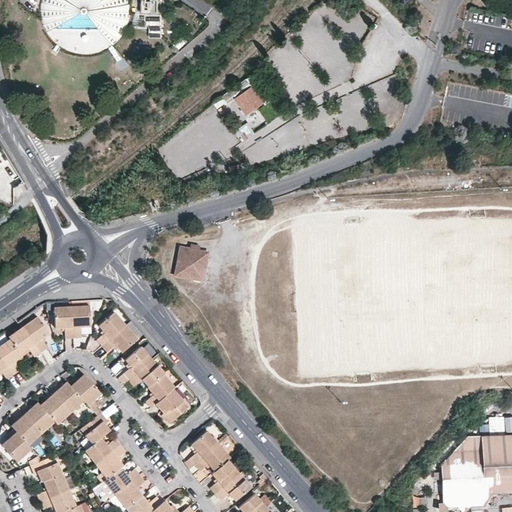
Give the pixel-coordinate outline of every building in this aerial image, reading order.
[(127,19),(127,16),(128,11),(128,5),(127,2),(126,0),(40,0),(40,2),(39,11),(41,20),(45,30),(47,34),(53,41),(60,46),(64,48),(69,51),(73,52),(78,53),(83,53),(90,53),(94,52),(98,51),(104,48),(109,46),(112,43),(113,42),(117,38),(120,35),(122,31),(124,27),(126,22),(127,19)] [(159,0),(140,0),(140,5),(146,5),(146,10),(140,10),(141,16),(143,16),(143,28),(148,28),(148,39),(160,39),(159,0)] [(177,48),(185,40),(181,36),(173,44),(177,48)] [(238,46),(233,40),(226,47),(232,52),(238,46)] [(264,100),(253,87),(247,78),(215,102),(218,106),(226,101),(228,102),(235,96),(247,113),(264,100)] [(263,79),(253,87),(264,100),(274,93),(263,79)] [(251,124),(237,132),(244,142),(257,134),(251,124)] [(211,254),(182,253),(181,282),(210,283),(211,254)] [(89,305),(71,306),(73,337),(81,337),(81,326),(90,325),(89,305)] [(73,337),(71,306),(54,307),(55,328),(64,327),(65,338),(73,337)] [(102,345),(125,324),(114,311),(98,325),(104,332),(97,339),(102,345)] [(37,316),(23,326),(41,352),(48,347),(41,338),(49,333),(37,316)] [(131,320),(125,324),(137,338),(142,333),(131,320)] [(137,338),(125,324),(102,345),(107,351),(115,344),(121,352),(137,338)] [(9,336),(10,338),(20,353),(28,348),(30,350),(34,356),(41,352),(23,326),(9,336)] [(10,338),(0,344),(0,355),(13,374),(20,370),(17,365),(14,361),(22,355),(20,353),(10,338)] [(128,380),(152,359),(140,346),(124,360),(131,367),(123,374),(128,380)] [(30,350),(28,348),(20,353),(22,355),(23,356),(30,350)] [(13,374),(0,355),(0,371),(1,371),(7,379),(13,374)] [(22,355),(14,361),(17,365),(25,359),(23,356),(22,355)] [(164,372),(152,359),(128,380),(134,386),(142,379),(148,386),(163,373),(164,372)] [(175,387),(163,373),(148,386),(154,394),(146,401),(151,407),(155,403),(173,388),(175,387)] [(74,377),(68,383),(84,400),(88,405),(101,393),(84,374),(76,380),(74,377)] [(56,385),(50,390),(70,412),(84,400),(68,383),(66,381),(59,387),(56,385)] [(189,406),(173,388),(155,403),(164,413),(166,416),(168,414),(172,420),(189,406)] [(47,399),(40,405),(54,420),(57,424),(70,412),(50,390),(44,396),(47,399)] [(28,405),(22,411),(40,432),(54,420),(40,405),(37,402),(30,408),(28,405)] [(102,411),(96,405),(92,409),(97,415),(100,412),(102,411)] [(11,426),(13,428),(27,444),(34,438),(40,432),(22,411),(16,416),(18,419),(11,426)] [(101,437),(110,430),(102,420),(105,418),(100,412),(97,415),(80,428),(92,444),(101,437)] [(169,423),(172,420),(168,414),(166,416),(164,413),(162,415),(169,423)] [(27,444),(13,428),(7,434),(10,437),(2,444),(16,461),(31,448),(27,444)] [(216,441),(207,430),(192,444),(197,451),(189,458),(185,462),(189,469),(194,464),(218,443),(216,441)] [(226,436),(225,434),(221,437),(216,441),(218,443),(222,440),(226,436)] [(511,434),(467,436),(441,465),(443,503),(438,503),(439,511),(446,511),(447,511),(447,508),(485,506),(491,494),(511,493),(511,434)] [(96,464),(121,444),(116,437),(107,444),(101,437),(92,444),(85,450),(96,464)] [(38,443),(34,438),(27,444),(31,448),(32,450),(38,443)] [(230,457),(218,443),(194,464),(200,470),(208,463),(214,471),(227,459),(230,457)] [(117,456),(126,450),(121,444),(96,464),(107,478),(120,467),(124,465),(117,456)] [(43,480),(62,472),(55,455),(41,460),(30,465),(34,472),(37,470),(42,481),(43,480)] [(37,456),(29,461),(30,465),(41,460),(37,456)] [(239,473),(227,459),(214,471),(211,473),(217,480),(210,487),(215,493),(239,473)] [(126,474),(120,467),(107,478),(104,480),(115,494),(140,474),(134,468),(126,474)] [(102,471),(96,476),(101,483),(104,480),(107,478),(102,471)] [(69,488),(62,472),(43,480),(47,489),(37,494),(40,501),(69,488)] [(251,486),(239,473),(215,493),(221,500),(228,493),(234,500),(251,486)] [(267,477),(263,473),(259,476),(260,478),(263,481),(267,477)] [(145,481),(140,474),(115,494),(126,507),(143,495),(137,487),(145,481)] [(98,484),(109,499),(115,494),(104,480),(101,483),(98,484)] [(76,505),(69,488),(40,501),(43,508),(53,504),(56,511),(58,511),(60,511),(76,505)] [(259,511),(266,506),(259,499),(254,493),(238,507),(242,511),(259,511)] [(126,507),(115,494),(109,499),(116,509),(120,510),(122,510),(126,507)] [(264,494),(259,499),(266,506),(271,502),(264,494)] [(149,511),(162,502),(156,496),(148,502),(143,495),(126,507),(129,511),(149,511)] [(100,506),(97,497),(90,499),(94,508),(100,506)] [(172,509),(164,500),(162,502),(149,511),(179,511),(175,507),(172,509)] [(88,511),(85,502),(79,504),(82,511),(88,511)]
